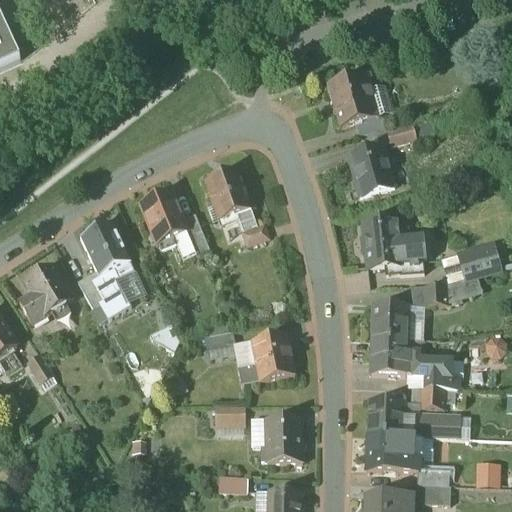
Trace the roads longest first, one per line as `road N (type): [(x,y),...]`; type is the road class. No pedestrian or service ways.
road 1 (residential): [(335,511),(338,375),(318,248),(280,128),(245,122)]
road 2 (residential): [(245,122),(156,160),(0,255)]
road 3 (residential): [(245,122),(268,54),(432,0)]
